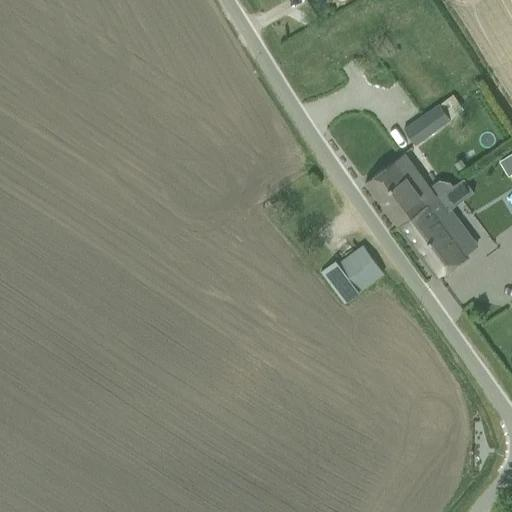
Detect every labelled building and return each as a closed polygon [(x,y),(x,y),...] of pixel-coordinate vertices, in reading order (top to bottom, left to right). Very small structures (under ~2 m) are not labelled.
[(404,129),(415,144),(450,118),(440,103),(404,129)] [(511,152),(499,160),(508,175),(511,173),(511,152)] [(365,182),(401,229),(430,208),(424,200),(434,193),(404,153),(381,170),(365,182)] [(430,208),(401,229),(423,258),(436,276),(438,275),(452,264),(466,254),(449,232),(461,224),(450,210),(448,212),(447,210),(474,192),(464,177),(436,196),(434,193),(424,200),(430,208)] [(475,226),(495,253),(511,240),(511,235),(495,212),(475,226)] [(335,261),(321,271),(323,272),(326,277),(344,302),(355,294),(356,293),(358,292),(384,273),(366,248),(364,245),(357,250),(351,254),(346,258),(338,264),(337,264),(335,261)]
